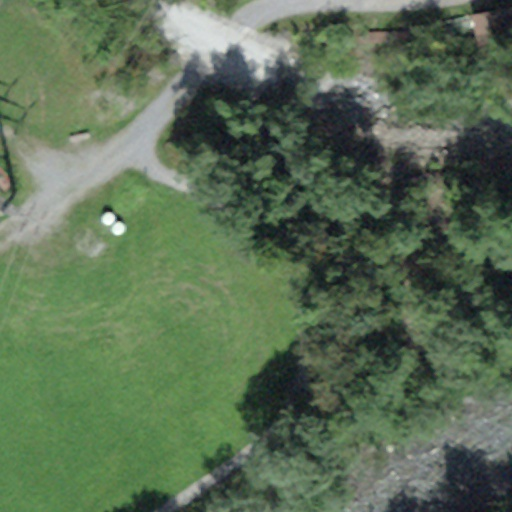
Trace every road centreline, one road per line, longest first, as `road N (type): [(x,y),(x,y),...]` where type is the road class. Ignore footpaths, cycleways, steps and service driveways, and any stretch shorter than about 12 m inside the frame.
road 1 (track): [(136,149),(223,32),(250,15),(352,1)]
road 2 (track): [(136,149),(0,238)]
